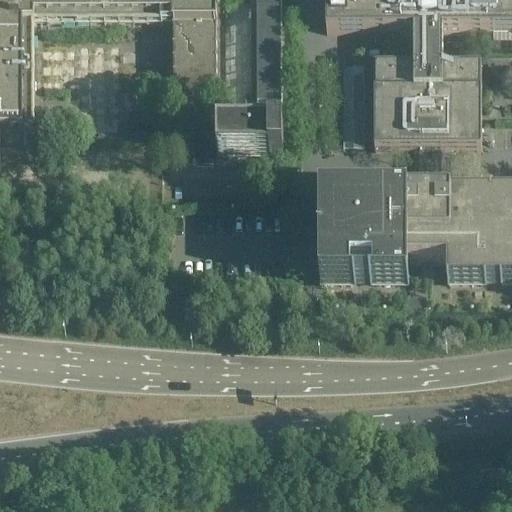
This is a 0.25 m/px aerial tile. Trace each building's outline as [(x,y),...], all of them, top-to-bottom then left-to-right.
[(34,163),(34,97),(34,29),(173,29),(173,31),(174,31),(174,49),(173,49),(173,50),(174,50),(174,63),(173,63),(173,64),(174,64),(174,77),(173,77),(173,78),(161,78),(161,111),(173,111),(173,112),(217,112),(216,0),(0,0),(0,179),(1,179),(1,178),(1,164),(34,163)] [(283,107),(283,0),(257,0),(258,107),(267,107),(283,107)] [(481,155),(481,71),(443,71),(443,37),(511,36),(511,0),(326,0),(326,6),(336,6),(336,15),(326,15),(326,37),(414,37),(414,71),(375,71),(374,83),(375,155),(481,155)] [(45,92),(69,92),(69,53),(45,53),(45,92)] [(83,72),(83,143),(122,143),(122,72),(83,72)] [(284,163),(284,137),(284,135),(283,135),(283,113),(269,114),(269,126),(259,126),(259,140),(225,140),(225,127),(193,127),(193,129),(196,129),(196,168),(235,168),(235,170),(236,170),(236,158),(270,158),(270,163),(284,163)] [(442,168),(442,155),(415,155),(415,168),(415,202),(320,202),(320,287),(320,290),(409,289),(409,268),(428,268),(448,268),(448,288),(511,288),(511,201),(442,202),(442,168)] [(425,304),(408,304),(408,316),(425,316),(425,304)]
